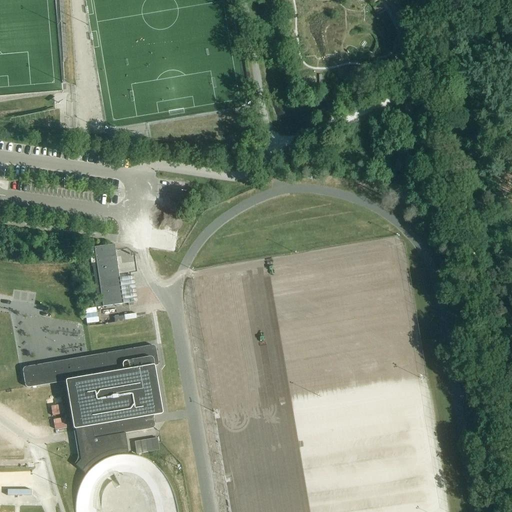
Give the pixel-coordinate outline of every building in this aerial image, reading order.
[(94,248),(103,308),(123,305),(115,251),(109,252),(108,246),(94,248)] [(87,307),(89,322),(101,320),(99,305),(87,307)] [(104,320),(105,325),(124,323),(123,317),(104,320)] [(22,371),(22,372),(25,386),(25,387),(27,388),(28,388),(29,388),(63,382),(64,383),(65,383),(65,384),(73,428),(73,429),(74,430),(75,430),(89,427),(90,427),(91,427),(91,428),(92,429),(93,436),(93,437),(94,438),(95,438),(95,439),(96,439),(97,439),(106,437),(125,434),(152,429),(153,429),(153,428),(154,428),(154,427),(154,426),(153,418),(153,417),(154,417),(154,416),(160,415),(161,415),(161,414),(162,414),(162,413),(154,369),(154,368),(155,367),(156,366),(157,366),(158,366),(158,365),(158,364),(155,349),(155,348),(154,347),(153,346),(152,346),(150,346),(91,357),(55,363),(54,363),(53,363),(52,364),(51,365),(51,367),(51,368),(46,369),(41,369),(40,368),(39,367),(38,366),(37,366),(36,366),(25,368),(24,368),(24,369),(23,369),(22,370),(22,371)] [(68,412),(66,402),(54,404),(55,414),(68,412)] [(58,427),(70,425),(69,416),(56,418),(58,427)] [(128,456),(125,434),(106,437),(97,439),(96,439),(95,439),(95,438),(94,438),(93,437),(93,436),(92,429),(91,428),(91,427),(90,427),(89,427),(75,430),(79,455),(80,460),(75,466),(87,474),(91,471),(92,469),(94,467),(98,464),(103,462),(107,459),(112,458),(117,457),(122,456),(127,456),(128,456)] [(159,451),(157,439),(140,441),(142,454),(159,451)]
